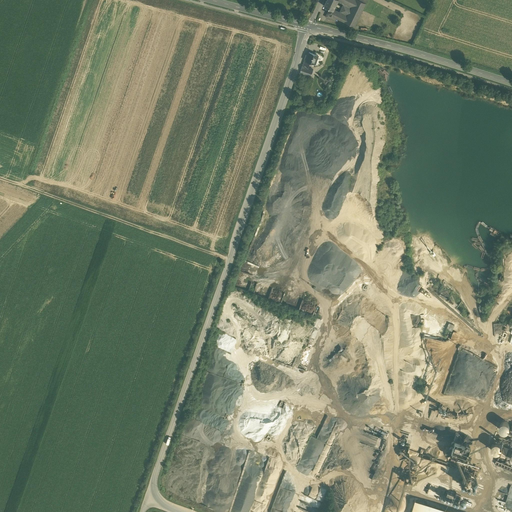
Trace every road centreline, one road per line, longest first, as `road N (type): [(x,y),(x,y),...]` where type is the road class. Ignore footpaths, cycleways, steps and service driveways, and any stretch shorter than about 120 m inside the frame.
road 1 (track): [(228,259),(0,177)]
road 2 (secondary): [(309,26),(511,83)]
